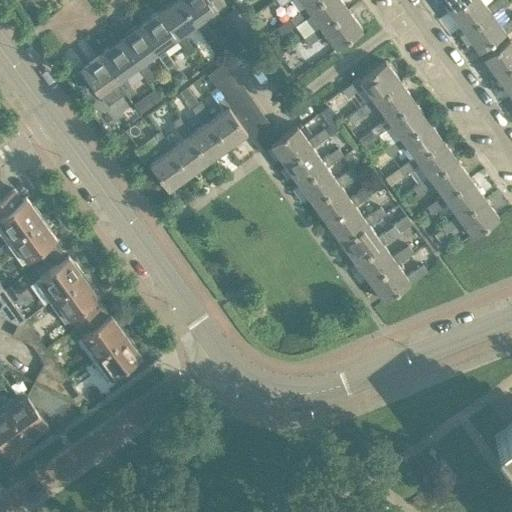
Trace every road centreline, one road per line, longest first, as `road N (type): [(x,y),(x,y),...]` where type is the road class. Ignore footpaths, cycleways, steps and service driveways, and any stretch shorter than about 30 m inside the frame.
road 1 (tertiary): [(218,352),(265,388),(310,394),(511,316)]
road 2 (tertiary): [(218,352),(50,120)]
road 3 (residential): [(0,510),(218,352)]
road 4 (residential): [(404,0),(511,145)]
